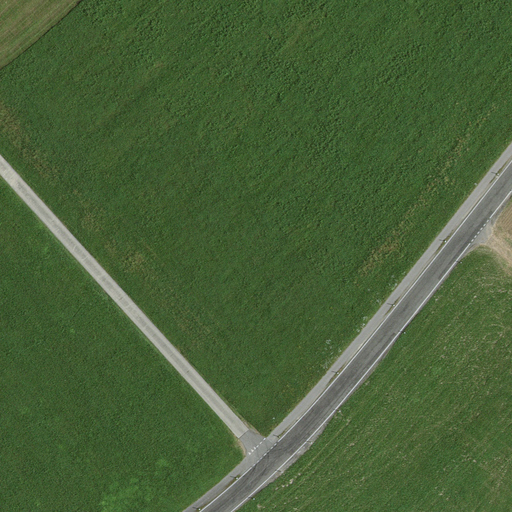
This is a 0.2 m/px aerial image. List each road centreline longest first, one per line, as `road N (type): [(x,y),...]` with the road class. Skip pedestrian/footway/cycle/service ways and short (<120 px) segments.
road 1 (unclassified): [(511,176),(271,467),(214,511)]
road 2 (track): [(271,467),(0,164)]
